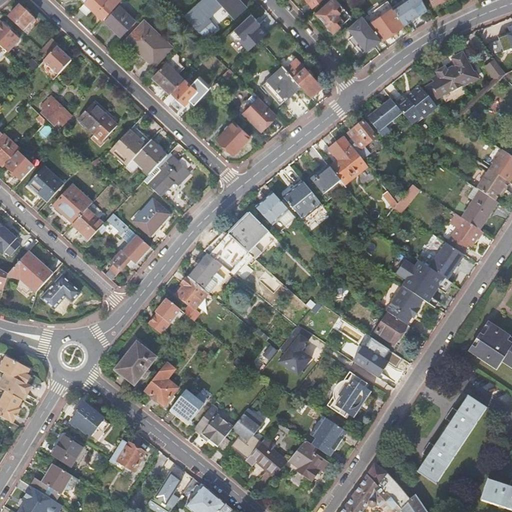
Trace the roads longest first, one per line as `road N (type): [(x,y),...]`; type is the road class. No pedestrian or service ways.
road 1 (residential): [(325,511),(511,233)]
road 2 (residential): [(38,0),(241,186)]
road 3 (residential): [(85,370),(255,511)]
road 4 (residential): [(355,96),(445,32),(511,3)]
road 5 (residential): [(127,312),(0,195)]
road 6 (residential): [(127,312),(241,186)]
road 7 (residential): [(241,186),(355,96)]
road 8 (residential): [(270,0),(355,96)]
road 9 (residential): [(0,482),(68,374)]
